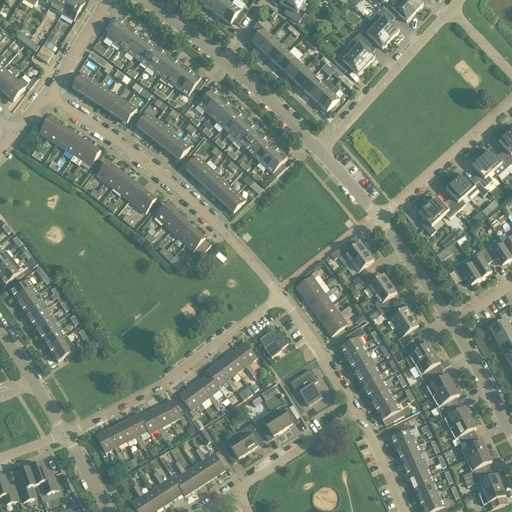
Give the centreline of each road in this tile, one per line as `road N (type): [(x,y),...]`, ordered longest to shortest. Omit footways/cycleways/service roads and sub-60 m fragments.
road 1 (residential): [(283,293),(217,223),(52,91)]
road 2 (residential): [(65,434),(185,368),(283,293)]
road 3 (residential): [(451,7),(319,147)]
road 4 (residential): [(378,216),(511,100)]
road 5 (residential): [(236,483),(358,407)]
road 6 (residential): [(358,407),(283,293)]
road 7 (residential): [(511,433),(451,319)]
road 8 (residential): [(451,319),(378,216)]
road 9 (residential): [(319,147),(227,61)]
